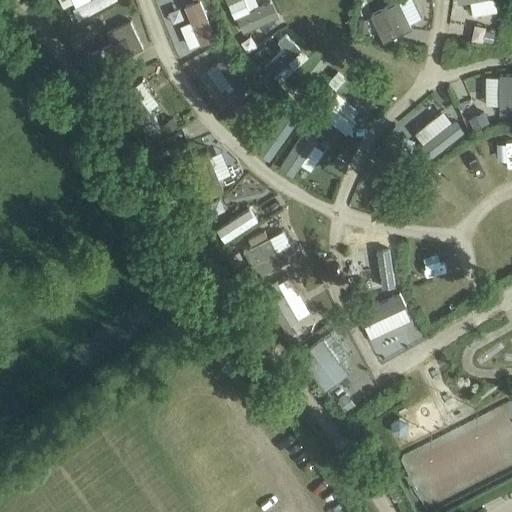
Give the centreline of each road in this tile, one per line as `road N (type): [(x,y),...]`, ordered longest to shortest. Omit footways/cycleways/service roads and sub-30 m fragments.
road 1 (track): [(387,511),(21,0)]
road 2 (unknown): [(511,51),(423,83),(382,115),(334,206),(329,259),(344,318),(366,362),(381,370),(409,363),(511,304)]
